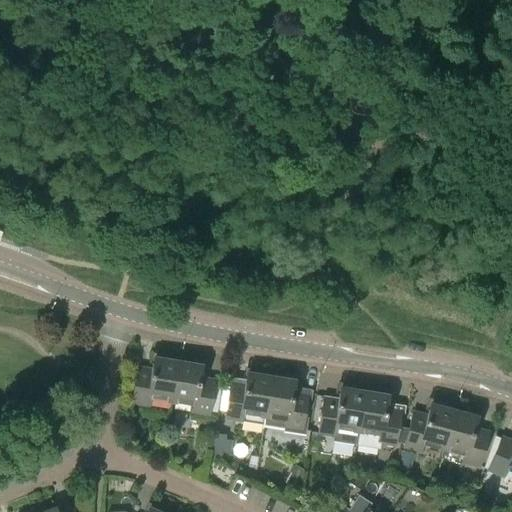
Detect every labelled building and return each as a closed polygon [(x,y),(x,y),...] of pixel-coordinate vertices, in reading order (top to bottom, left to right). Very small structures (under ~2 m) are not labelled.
[(149,398),(171,401),(177,361),(153,357),(150,377),(136,374),(131,403),(148,405),(149,398)] [(177,361),(171,401),(192,405),(191,412),(208,415),(212,387),(198,384),(201,365),(177,361)] [(243,413),(264,417),(270,376),(246,372),(243,392),(229,390),(224,418),(241,421),(243,413)] [(270,376),(264,417),(285,420),(284,427),(301,430),(306,401),(292,399),(295,380),(270,376)] [(357,431),(364,391),(340,387),(336,406),(322,404),(318,433),(335,435),(334,443),(356,445),(357,431)] [(394,445),(399,417),(385,414),(388,395),(364,391),(357,431),(356,445),(377,447),(377,442),(394,445)] [(422,444),(443,449),(453,410),(430,403),(425,422),(411,419),(403,447),(420,451),(422,444)] [(453,410),(443,449),(464,455),(462,462),(478,467),(486,439),(472,435),(477,416),(453,410)] [(223,437),(213,436),(211,459),(221,460),(223,437)] [(506,469),(511,471),(511,447),(511,449),(498,443),(487,470),(503,476),(506,469)] [(258,458),(250,456),(248,466),(256,470),(258,458)] [(407,476),(409,465),(397,462),(394,474),(407,476)] [(302,477),(306,470),(296,464),(282,488),(299,497),(302,477)] [(370,511),(367,509),(371,503),(358,495),(349,508),(341,503),(335,511),(370,511)]
